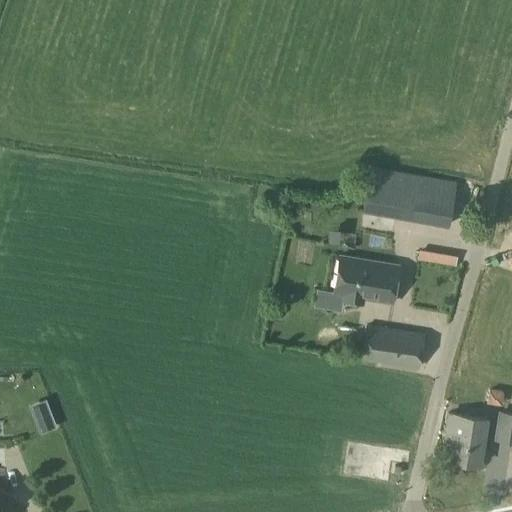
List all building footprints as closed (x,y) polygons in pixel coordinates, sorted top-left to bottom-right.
[(495,94),(497,71),(479,69),(476,92),(495,94)] [(446,227),(455,182),(368,166),(360,210),(446,227)] [(287,187),(286,205),(336,207),(337,189),(287,187)] [(300,233),(293,258),(311,263),(317,237),(300,233)] [(363,297),(391,301),(397,264),(339,254),(333,292),(342,293),(341,298),(362,302),(363,297)] [(399,258),(402,316),(450,313),(447,256),(399,258)] [(296,298),(297,290),(308,292),(311,269),(280,265),(277,296),(296,298)] [(250,316),(250,353),(307,355),(307,318),(250,316)] [(423,332),(366,320),(359,358),(418,369),(423,332)] [(511,441),(511,411),(497,409),(492,439),(511,441)] [(449,458),(479,463),(486,417),(449,412),(446,432),(453,433),(449,458)]
